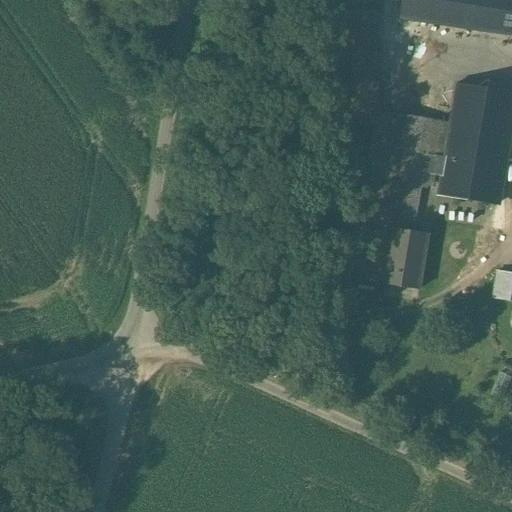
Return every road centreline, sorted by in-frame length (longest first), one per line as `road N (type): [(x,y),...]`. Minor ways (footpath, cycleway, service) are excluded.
road 1 (unclassified): [(137,342),(181,350),(511,496)]
road 2 (unclassified): [(188,0),(137,342)]
road 3 (track): [(94,511),(121,409),(119,354)]
road 4 (unclassified): [(0,378),(119,354),(137,342)]
